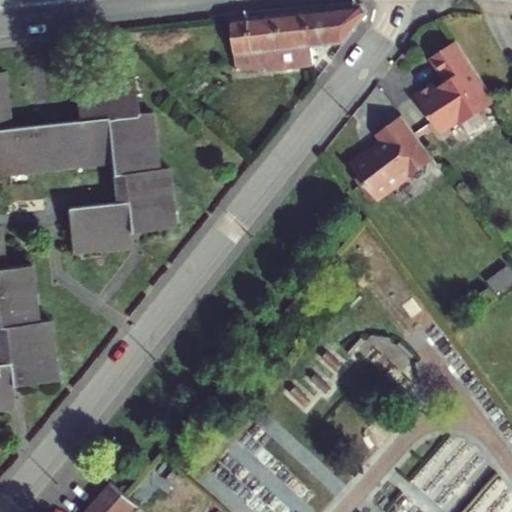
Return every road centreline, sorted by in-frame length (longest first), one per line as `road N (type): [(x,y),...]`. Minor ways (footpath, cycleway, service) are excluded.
road 1 (residential): [(400,0),(384,33),(2,511)]
road 2 (residential): [(0,21),(124,8)]
